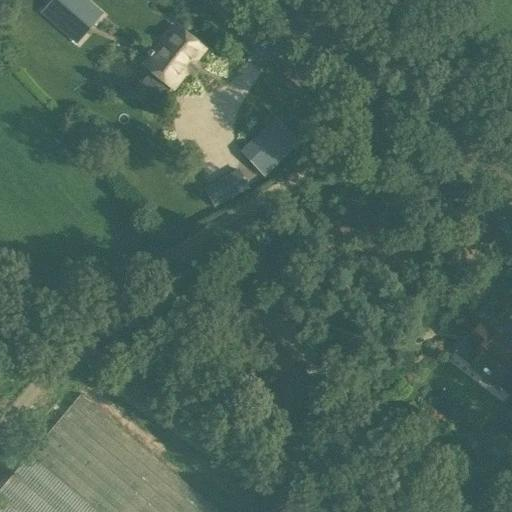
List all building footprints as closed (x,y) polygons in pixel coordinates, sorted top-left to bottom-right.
[(83,0),(53,0),(41,13),(74,44),(100,15),(83,0)] [(173,25),(143,62),(149,66),(146,70),(165,85),(168,81),(173,86),(203,48),(173,25)] [(291,136),(290,135),(275,119),(241,152),(257,168),(291,136)] [(238,169),(205,188),(217,209),(250,191),(238,169)] [(259,353),(275,338),(248,309),(232,324),(259,353)] [(469,370),(494,388),(495,386),(510,396),(511,393),(511,375),(510,374),(511,371),(511,348),(480,325),(468,342),(466,340),(455,355),(471,367),(469,370)] [(253,372),(247,377),(256,388),(253,390),(284,424),(320,391),(278,344),(251,369),(253,372)] [(217,511),(76,394),(0,485),(0,511),(217,511)]
